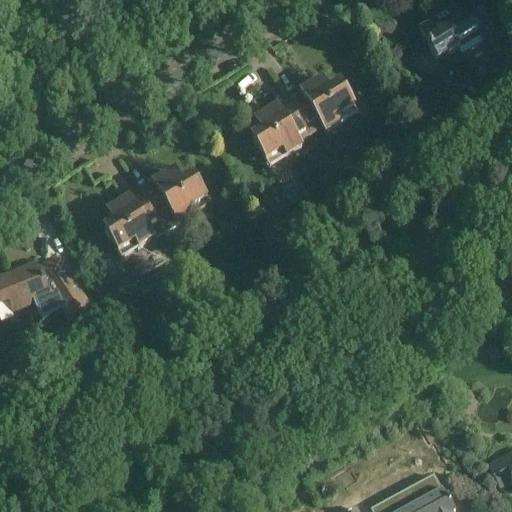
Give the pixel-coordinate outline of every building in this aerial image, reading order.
[(455,13),(419,35),(437,65),(460,51),(462,56),(483,43),(495,36),(472,0),(455,0),(450,4),(455,13)] [(323,83),(288,104),(309,137),(322,130),(325,136),(358,116),(340,88),(330,94),(323,83)] [(298,144),(309,137),(288,104),(255,124),(262,136),(252,143),(269,171),(302,151),(298,144)] [(175,174),(141,195),(166,235),(211,208),(193,179),(182,186),(175,174)] [(122,262),(166,235),(141,195),(108,216),(115,228),(105,234),(122,262)] [(260,232),(256,223),(249,226),(253,235),(260,232)] [(37,268),(0,283),(0,308),(7,305),(11,315),(36,305),(44,323),(64,314),(69,322),(88,311),(60,264),(40,272),(37,268)] [(220,357),(211,360),(217,377),(225,374),(220,357)] [(511,457),(490,469),(502,493),(511,487),(511,457)] [(454,511),(444,492),(407,511),(454,511)]
